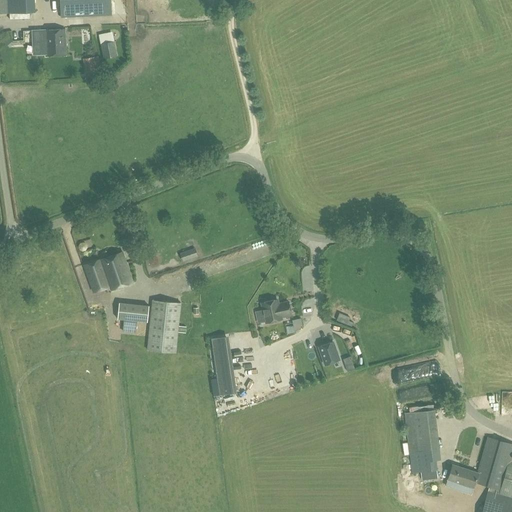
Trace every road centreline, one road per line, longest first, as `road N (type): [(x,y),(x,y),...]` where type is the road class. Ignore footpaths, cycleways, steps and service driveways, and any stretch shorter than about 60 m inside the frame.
road 1 (unclassified): [(511,435),(479,419),(458,391),(423,251),(398,234),(327,239),(294,229),(251,152),(0,250)]
road 2 (track): [(254,141),(511,54)]
